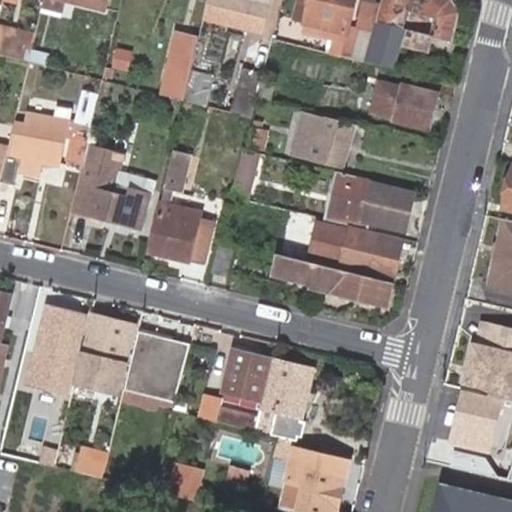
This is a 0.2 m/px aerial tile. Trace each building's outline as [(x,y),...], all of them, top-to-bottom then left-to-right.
[(66,2),(59,0),(44,0),(42,11),(63,16),(66,2)] [(59,0),(66,2),(105,11),(107,0),(59,0)] [(206,0),(205,6),(262,19),(266,1),(266,0),(206,0)] [(308,7),(303,26),(343,36),(346,24),(351,0),(294,0),(294,3),(308,7)] [(450,1),(446,0),(383,0),(382,5),(375,32),(368,61),(396,67),(402,44),(405,30),(432,37),(450,41),(458,12),(450,1)] [(375,31),(382,5),(364,1),(358,27),(375,31)] [(262,19),(205,6),(201,21),(258,35),(262,19)] [(350,60),(358,27),(346,24),(343,36),(303,26),(298,47),(350,60)] [(0,55),(21,60),(28,31),(5,26),(2,40),(0,40),(0,55)] [(368,61),(375,31),(358,27),(350,60),(367,64),(368,61)] [(429,51),(432,37),(405,30),(402,44),(429,51)] [(183,100),(197,40),(196,39),(176,34),(161,94),(183,100)] [(30,62),(44,66),(47,52),(33,50),(30,62)] [(230,111),(246,115),(257,72),(241,68),(230,111)] [(275,81),(260,77),(255,98),(269,102),(275,81)] [(97,95),(99,86),(93,85),(86,83),(84,92),(97,95)] [(428,132),(437,97),(379,83),(371,118),(428,132)] [(64,179),(78,183),(81,168),(87,143),(97,95),(84,92),(75,132),(78,133),(75,147),(73,155),(70,155),(64,179)] [(323,117),(305,112),(294,155),(343,167),(353,128),(322,121),(323,117)] [(18,173),(56,182),(62,153),(67,131),(70,117),(55,114),(53,126),(28,120),(26,129),(25,129),(22,141),(14,140),(4,187),(14,189),(18,173)] [(253,127),(248,147),(260,150),(264,129),(263,129),(264,121),(257,120),(255,127),(253,127)] [(73,155),(75,147),(78,133),(75,132),(67,131),(62,153),(70,155),(73,155)] [(259,153),(241,148),(233,182),(251,187),(259,153)] [(95,149),(76,212),(142,231),(152,198),(133,192),(130,201),(112,196),(123,158),(95,149)] [(194,154),(174,149),(164,189),(184,194),(194,154)] [(0,189),(9,153),(0,150),(0,189)] [(353,180),(354,175),(332,170),(320,220),(365,231),(366,223),(404,232),(413,194),(353,180)] [(247,202),(251,187),(233,182),(229,197),(247,202)] [(163,214),(196,223),(199,212),(166,204),(163,214)] [(215,227),(196,223),(163,214),(154,252),(206,266),(215,227)] [(402,243),(318,221),(309,258),(393,279),(402,243)] [(511,223),(507,222),(491,285),(511,290),(511,223)] [(222,246),(214,277),(227,281),(234,249),(222,246)] [(282,258),(280,257),(276,274),(278,275),(312,283),(311,288),(320,290),(387,306),(393,284),(325,268),(287,258),(282,258)] [(0,345),(12,298),(0,295),(0,380),(7,353),(0,351),(0,345)] [(25,385),(67,395),(86,315),(45,305),(25,385)] [(136,328),(95,318),(78,386),(119,396),(136,328)] [(483,325),(477,347),(485,349),(490,326),(483,325)] [(511,331),(490,326),(485,349),(477,347),(468,384),(501,392),(499,398),(502,399),(505,399),(511,400),(511,331)] [(178,407),(192,348),(138,335),(124,394),(161,403),(178,407)] [(266,402),(276,362),(235,352),(225,392),(266,402)] [(314,371),(276,362),(265,404),(264,411),(279,414),(274,437),(297,442),(314,371)] [(124,394),(122,404),(159,413),(161,403),(124,394)] [(511,400),(505,399),(502,399),(501,402),(466,394),(457,430),(465,432),(461,446),(490,453),(491,448),(508,452),(511,433),(511,400)] [(201,420),(244,430),(247,418),(239,415),(240,412),(223,408),(225,400),(207,395),(201,420)] [(279,414),(264,411),(258,433),(274,437),(279,414)] [(489,460),(490,453),(461,446),(465,432),(457,430),(452,451),(489,460)] [(83,448),(82,453),(106,459),(107,454),(83,448)] [(299,511),(338,511),(350,465),(323,458),(294,450),(286,483),(306,489),(299,511)] [(452,451),(448,468),(484,477),(489,460),(452,451)] [(106,459),(82,453),(77,471),(101,477),(106,459)] [(137,455),(132,480),(150,485),(156,459),(137,455)] [(167,494),(198,501),(205,470),(174,463),(167,494)] [(245,486),(249,473),(231,468),(228,481),(245,486)] [(299,511),(306,489),(286,483),(280,508),(294,511),(299,511)] [(511,511),(511,503),(442,487),(435,511),(511,511)]
